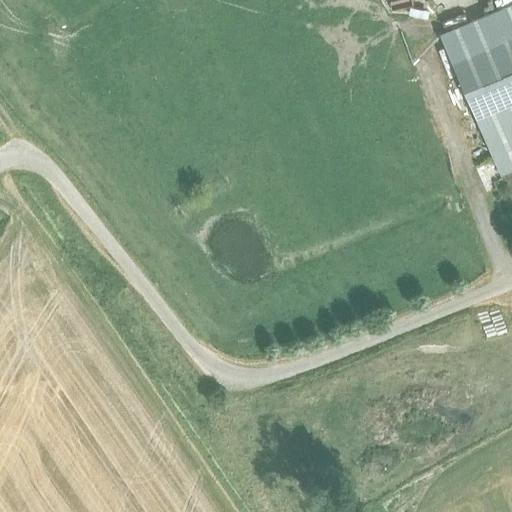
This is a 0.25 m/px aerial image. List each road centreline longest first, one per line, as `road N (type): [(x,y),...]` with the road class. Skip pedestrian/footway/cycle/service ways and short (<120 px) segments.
road 1 (unclassified): [(230,378),(185,345),(37,163),(12,155)]
road 2 (unclassified): [(230,378),(280,374),(511,279)]
